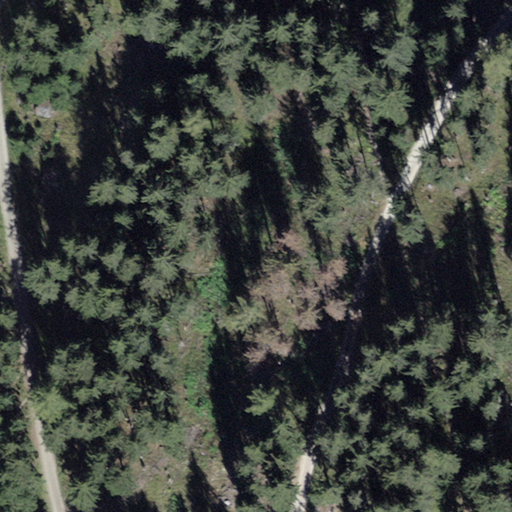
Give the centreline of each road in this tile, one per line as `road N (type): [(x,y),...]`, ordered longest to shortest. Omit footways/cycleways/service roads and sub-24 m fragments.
road 1 (track): [(81,511),(36,315),(9,137),(2,0)]
road 2 (track): [(400,176),(307,511)]
road 3 (track): [(510,0),(432,109),(400,176)]
